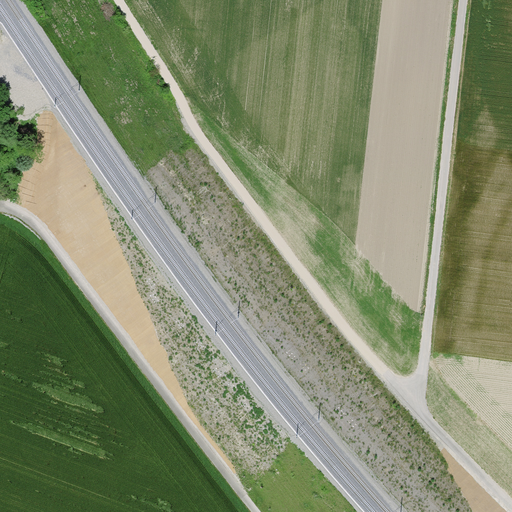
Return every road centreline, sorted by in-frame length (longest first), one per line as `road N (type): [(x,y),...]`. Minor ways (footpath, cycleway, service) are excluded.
road 1 (track): [(408,400),(192,127),(118,0)]
road 2 (track): [(408,400),(422,369),(462,0)]
road 3 (track): [(0,206),(30,217),(51,241),(256,511)]
road 4 (track): [(511,506),(408,400)]
